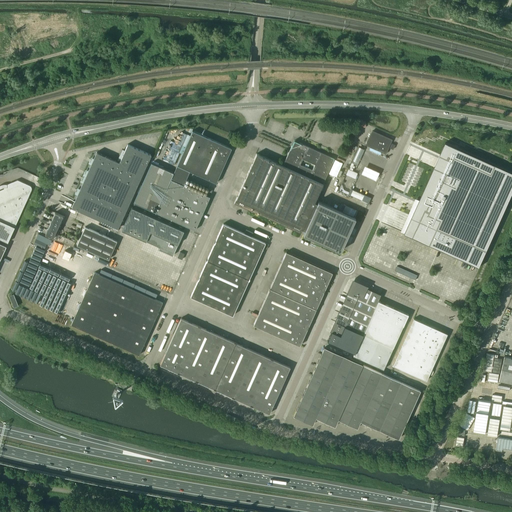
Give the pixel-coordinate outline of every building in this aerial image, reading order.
[(359,128),(353,142),(365,147),(366,145),(386,154),(392,139),(372,131),(371,134),(359,128)] [(182,154),(177,165),(216,183),(232,148),(192,131),(190,135),(187,134),(179,152),(182,154)] [(252,164),(247,174),(245,180),(239,192),(237,198),(234,203),(241,206),(248,209),(249,210),(285,226),(286,226),(293,230),(301,233),(302,229),(305,230),(303,234),(311,238),(316,240),(340,251),(344,242),(348,234),(348,233),(351,226),(355,218),(318,201),(317,203),(315,202),(334,158),(329,156),(299,143),(294,140),(292,146),(285,160),(283,165),(280,164),(278,163),(257,154),(256,154),(254,159),(252,164)] [(414,212),(405,233),(479,267),(511,193),(511,171),(446,142),(440,155),(434,167),(419,202),(414,212)] [(72,207),(118,228),(151,155),(147,153),(140,150),(130,145),(127,144),(119,162),(97,152),(95,155),(75,201),(74,201),(72,207)] [(364,148),(358,146),(352,159),(358,162),(364,148)] [(335,160),(329,173),(336,177),(342,163),(335,160)] [(195,230),(210,197),(206,195),(183,185),(171,179),(173,173),(151,163),(133,202),(156,212),(195,230)] [(376,179),(379,171),(364,164),(360,172),(376,179)] [(176,166),(173,173),(171,179),(183,185),(189,172),(176,166)] [(0,238),(6,241),(8,242),(9,240),(10,238),(14,228),(31,190),(32,189),(32,188),(31,187),(31,186),(30,185),(17,180),(5,185),(4,189),(0,190),(0,238)] [(353,190),(350,195),(362,200),(364,195),(353,190)] [(132,207),(122,230),(160,247),(159,249),(173,255),(184,230),(132,207)] [(53,217),(63,221),(65,217),(55,212),(55,213),(53,217)] [(63,221),(53,217),(51,221),(61,225),(63,221)] [(59,230),(61,225),(51,221),(49,226),(59,230)] [(197,282),(191,296),(233,315),(235,309),(238,303),(244,291),(246,285),(248,280),(249,280),(249,279),(250,279),(249,279),(250,278),(249,278),(252,272),(254,267),(260,254),(262,249),(265,242),(244,233),(239,231),(238,230),(233,228),(226,225),(223,224),(216,239),(216,241),(215,240),(214,243),(214,245),(207,259),(207,260),(206,260),(207,260),(206,261),(200,274),(200,275),(199,277),(198,279),(197,281),(197,282)] [(59,230),(49,226),(47,230),(57,234),(59,230)] [(117,241),(85,227),(77,245),(109,259),(117,241)] [(55,238),(57,234),(47,230),(46,234),(45,234),(55,238)] [(332,272),(286,252),(270,287),(270,288),(269,288),(269,289),(253,325),(300,345),(307,328),(308,326),(315,310),(316,309),(317,308),(316,308),(323,292),(324,292),(325,290),(325,289),(332,272)] [(92,277),(71,324),(139,355),(163,302),(95,272),(92,277)] [(327,340),(354,353),(378,301),(381,294),(353,282),(350,290),(350,289),(347,294),(348,295),(327,340)] [(395,309),(378,301),(354,353),(355,353),(353,356),(383,369),(408,314),(398,310),(398,309),(396,308),(395,309)] [(198,326),(181,318),(160,364),(177,372),(180,373),(195,380),(198,381),(213,388),(214,389),(215,389),(216,389),(232,396),(234,398),(234,397),(250,404),(250,405),(252,406),(269,413),(290,367),(273,359),(271,358),(270,358),(237,343),(236,342),(235,342),(234,342),(200,327),(198,325),(198,326)] [(447,333),(413,318),(392,365),(426,380),(447,333)] [(420,390),(324,347),(293,416),(313,424),(316,418),(335,426),(338,419),(357,428),(360,421),(398,438),(420,390)] [(511,357),(505,356),(499,381),(511,383),(511,357)] [(511,438),(498,436),(496,449),(503,450),(503,447),(511,448),(511,438)]
